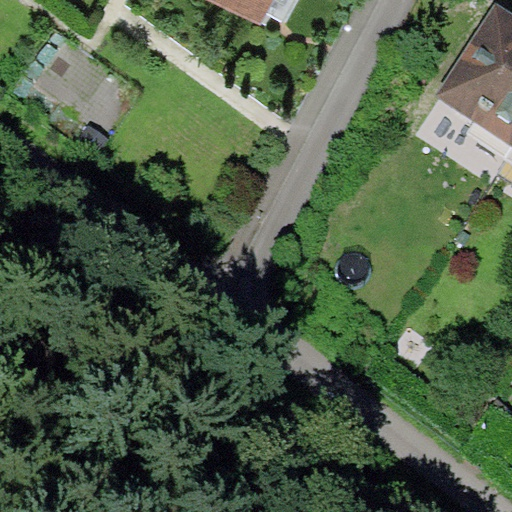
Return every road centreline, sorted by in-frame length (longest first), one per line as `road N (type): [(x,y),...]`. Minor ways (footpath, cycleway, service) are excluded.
road 1 (residential): [(215,313),(392,0)]
road 2 (unclassified): [(215,313),(496,511)]
road 3 (unclassified): [(0,139),(215,313)]
